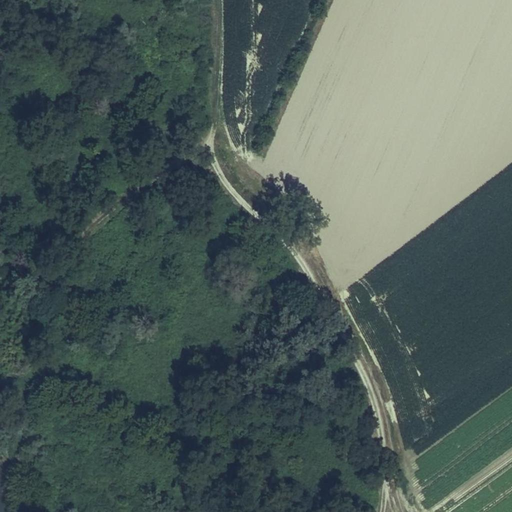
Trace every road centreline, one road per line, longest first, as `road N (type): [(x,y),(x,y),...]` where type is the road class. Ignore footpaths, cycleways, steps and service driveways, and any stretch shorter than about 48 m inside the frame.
road 1 (track): [(380,511),(372,398),(299,260),(231,191),(210,150)]
road 2 (track): [(210,150),(171,164),(109,213),(61,282),(31,286),(0,274)]
road 3 (track): [(210,150),(216,0)]
